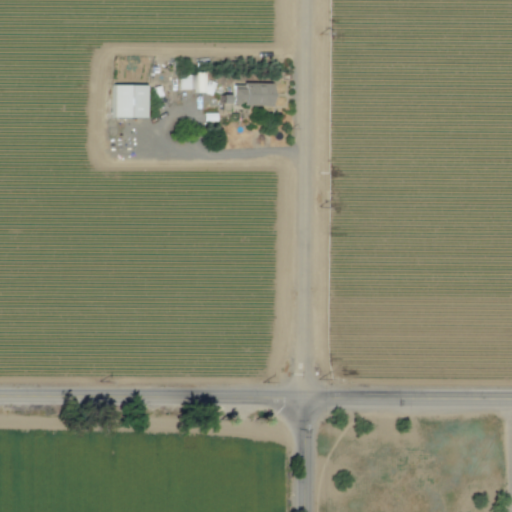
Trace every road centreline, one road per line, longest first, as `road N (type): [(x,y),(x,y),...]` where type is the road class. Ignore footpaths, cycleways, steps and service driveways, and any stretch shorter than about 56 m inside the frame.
road 1 (residential): [(309,0),(303,511)]
road 2 (tertiary): [(0,398),(511,398)]
